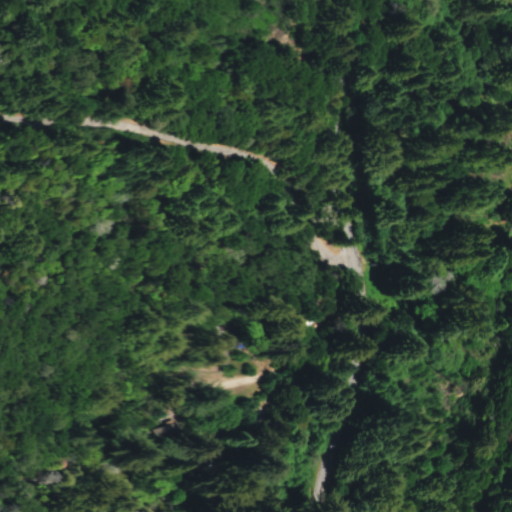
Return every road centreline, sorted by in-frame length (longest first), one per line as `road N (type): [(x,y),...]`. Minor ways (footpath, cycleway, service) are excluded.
road 1 (residential): [(365,256),(350,260),(334,248),(293,182),(255,154),(0,104)]
road 2 (tertiary): [(372,358),(338,28),(325,0)]
